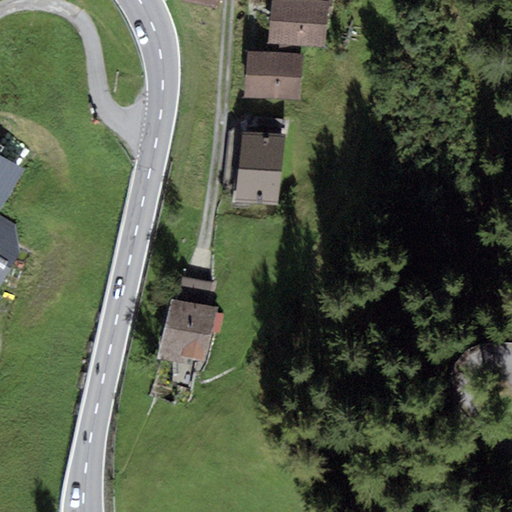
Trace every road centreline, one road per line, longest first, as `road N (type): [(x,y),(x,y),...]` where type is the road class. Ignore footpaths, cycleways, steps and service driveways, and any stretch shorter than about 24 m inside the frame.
road 1 (secondary): [(135,0),(160,87),(83,511)]
road 2 (residential): [(511,462),(474,408),(478,384),(494,370),(511,370)]
